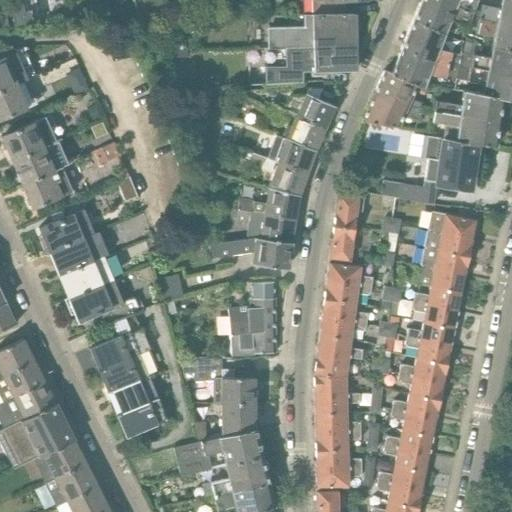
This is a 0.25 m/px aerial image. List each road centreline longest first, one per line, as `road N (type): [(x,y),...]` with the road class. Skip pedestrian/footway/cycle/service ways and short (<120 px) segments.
road 1 (residential): [(299,511),(299,356),(320,202),(400,0)]
road 2 (residential): [(136,511),(0,221)]
road 3 (residential): [(511,284),(467,511)]
